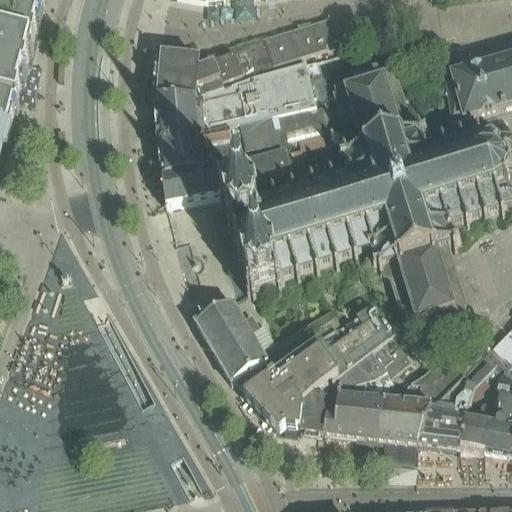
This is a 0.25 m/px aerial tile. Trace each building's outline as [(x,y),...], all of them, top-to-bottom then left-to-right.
[(0,0),(0,131),(7,134),(8,132),(12,133),(15,121),(16,119),(13,118),(15,110),(18,111),(47,0),(45,0),(0,0)] [(199,64),(159,63),(156,85),(198,89),(254,67),(258,78),(301,63),(336,51),(342,50),(340,45),(356,41),(349,17),(326,24),(327,25),(311,30),(297,34),(289,37),(288,37),(248,49),(225,56),(212,61),(199,61),(199,62),(199,64)] [(469,76),(445,83),(452,128),(451,128),(451,129),(463,126),(477,123),(477,122),(511,112),(511,64),(497,69),(494,57),(466,65),(469,76)] [(194,108),(154,106),(159,150),(202,142),(324,113),(329,112),(322,83),(317,84),(315,77),(321,76),(318,66),(303,70),(253,84),(227,95),(194,108)] [(156,85),(154,106),(194,108),(227,95),(225,90),(254,79),(258,78),(254,67),(198,89),(156,85)] [(225,211),(221,212),(222,216),(226,214),(233,236),(229,238),(230,241),(234,240),(243,270),(239,272),(240,275),(245,274),(251,296),(247,297),(248,301),(252,299),(254,304),(257,303),(256,298),(276,292),(277,294),(281,293),(280,289),(284,288),(283,284),(279,285),(278,282),(294,277),(296,283),(300,282),(298,276),(314,271),(315,277),(321,275),(319,269),(333,265),(335,271),(339,270),(338,264),(353,259),(354,265),(359,264),(357,258),(372,254),(376,268),(371,269),(372,273),(377,271),(380,278),(382,277),(383,279),(393,283),(395,283),(399,295),(396,296),(397,299),(400,298),(403,310),(401,310),(402,314),(404,314),(407,324),(405,325),(406,328),(408,327),(409,331),(422,328),(420,322),(451,312),(452,315),(454,321),(466,317),(464,312),(467,311),(466,310),(464,311),(460,298),(462,297),(462,295),(459,296),(455,283),(458,282),(457,281),(455,281),(451,268),(453,268),(453,266),(450,267),(446,254),(453,251),(455,257),(459,256),(457,250),(463,248),(462,245),(456,246),(452,231),(466,227),(467,233),(471,232),(469,226),(484,222),(486,228),(489,227),(488,221),(501,217),(503,223),(507,222),(505,216),(511,213),(511,143),(502,143),(494,137),(495,133),(492,132),(491,136),(481,139),(479,133),(475,134),(477,140),(464,144),(462,138),(458,140),(460,146),(446,150),(444,144),(440,145),(442,151),(429,155),(425,141),(430,140),(428,136),(424,137),(422,132),(420,133),(419,131),(411,127),(407,128),(403,115),(406,114),(405,111),(402,112),(399,100),(401,99),(400,96),(398,97),(394,86),(397,85),(396,82),(393,83),(392,79),(380,82),(382,88),(350,98),(348,92),(337,96),(338,100),(334,101),(335,104),(338,103),(342,114),(339,115),(340,119),(343,118),(346,130),(343,130),(344,133),(347,132),(350,144),(347,144),(348,147),(351,146),(355,159),(346,162),(344,156),(341,157),(343,163),(338,164),(340,168),(345,167),(349,181),(335,185),(334,179),(329,181),(330,186),(315,191),(313,185),(309,187),(311,192),(297,196),(295,191),(290,192),(292,198),(277,202),(275,196),(270,198),(272,204),(256,209),(253,199),(248,200),(249,203),(229,209),(228,205),(224,206),(225,211)] [(202,142),(159,150),(162,173),(292,149),(297,148),(316,145),(332,140),(331,139),(324,113),(202,142)] [(0,157),(3,144),(8,146),(12,133),(8,132),(7,134),(0,131),(0,157)] [(292,149),(162,173),(164,184),(163,184),(167,213),(168,213),(224,202),(223,201),(231,199),(231,200),(236,199),(292,183),(285,159),(294,157),(292,149)] [(104,511),(186,498),(187,498),(203,495),(101,303),(88,310),(106,344),(107,368),(48,379),(39,380),(1,511),(104,511)] [(196,329),(197,331),(198,331),(208,349),(210,352),(209,352),(214,360),(215,360),(216,362),(231,388),(231,389),(232,390),(234,390),(234,389),(237,387),(247,400),(275,381),(301,361),(299,358),(342,332),(332,316),(277,350),(263,358),(252,339),(261,334),(254,322),(245,327),(234,308),(198,328),(196,329)] [(247,400),(244,403),(275,434),(301,437),(304,410),(383,349),(386,351),(392,346),(391,345),(398,340),(378,313),(358,325),(303,364),(301,361),(275,381),(247,400)] [(458,350),(479,337),(473,326),(452,340),(458,350)] [(511,336),(494,355),(504,365),(510,371),(511,369),(511,336)] [(301,437),(301,439),(324,442),(326,425),(337,426),(342,398),(378,386),(388,379),(392,385),(414,368),(402,354),(393,361),(386,351),(383,349),(304,410),(301,437)] [(385,406),(378,448),(418,452),(430,419),(484,364),(469,349),(444,365),(437,371),(426,381),(412,390),(410,393),(408,401),(398,400),(388,407),(385,406)] [(430,419),(418,452),(455,456),(460,457),(466,425),(471,404),(474,395),(504,365),(494,355),(484,364),(430,419)] [(511,369),(510,371),(492,390),(500,399),(498,406),(494,430),(489,430),(484,462),(511,466),(511,369)] [(326,425),(324,442),(325,442),(347,444),(378,448),(385,406),(385,403),(392,398),(389,395),(396,390),(392,385),(388,379),(378,386),(342,398),(337,426),(326,425)] [(480,428),(466,425),(460,457),(484,462),(489,430),(494,430),(498,406),(494,406),(493,412),(485,411),(482,414),(480,428)] [(416,486),(452,490),(454,475),(417,471),(416,486)]
